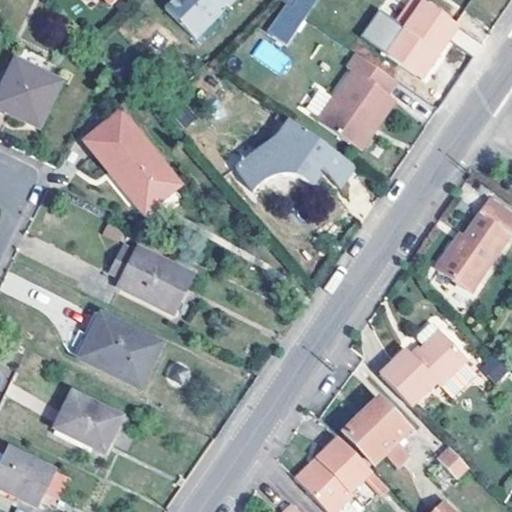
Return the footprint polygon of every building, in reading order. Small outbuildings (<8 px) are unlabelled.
[(176,0),(166,9),(193,39),(227,8),(230,11),(241,0),(176,0)] [(318,0),(297,0),(271,40),(285,49),(318,0)] [(415,0),(410,0),(393,26),(397,29),(402,32),(421,4),(415,0)] [(433,53),(440,58),(459,30),(421,4),(402,32),(397,29),(378,56),(414,81),(433,53)] [(357,42),(378,56),(397,29),(393,26),(376,14),(357,42)] [(250,56),(281,75),(292,58),(261,39),(250,56)] [(420,85),(440,58),(433,53),(414,81),(420,85)] [(369,129),(372,132),(390,105),(384,101),(394,86),(355,59),(345,73),(351,78),(315,129),(352,154),(369,129)] [(0,95),(0,109),(39,130),(62,86),(17,63),(0,95)] [(144,217),(180,190),(125,118),(89,145),(144,217)] [(338,194),(354,171),(289,125),(277,142),(235,172),(253,195),(261,184),(273,179),(286,178),(297,181),(311,187),(318,178),(314,174),(317,170),(325,176),(338,194)] [(369,129),(352,154),(358,158),(374,134),(372,132),(369,129)] [(458,251),(453,247),(436,273),(468,295),(506,237),(511,241),(511,240),(511,218),(489,204),(464,241),(458,251)] [(459,237),(453,247),(458,251),(464,241),(459,237)] [(123,280),(119,290),(171,316),(191,278),(138,251),(136,254),(122,247),(108,273),(123,280)] [(73,350),(82,354),(101,319),(92,314),(73,350)] [(80,360),(135,389),(157,348),(101,319),(82,354),(80,360)] [(382,378),(413,410),(439,385),(442,388),(469,361),(443,333),(436,327),(432,327),(419,339),(419,344),(425,350),(415,361),(408,354),(382,378)] [(495,359),(484,370),(497,384),(508,373),(495,359)] [(71,393),(53,428),(101,453),(119,418),(71,393)] [(410,431),(379,399),(344,433),(375,464),(384,455),(398,469),(410,456),(397,444),(410,431)] [(304,488),(326,511),(347,511),(359,501),(355,497),(375,477),(342,442),(318,465),(323,470),(304,488)] [(5,447),(0,456),(0,490),(36,509),(54,472),(5,447)] [(451,449),(439,461),(457,480),(469,468),(451,449)] [(299,483),(304,488),(323,470),(318,465),(299,483)]
